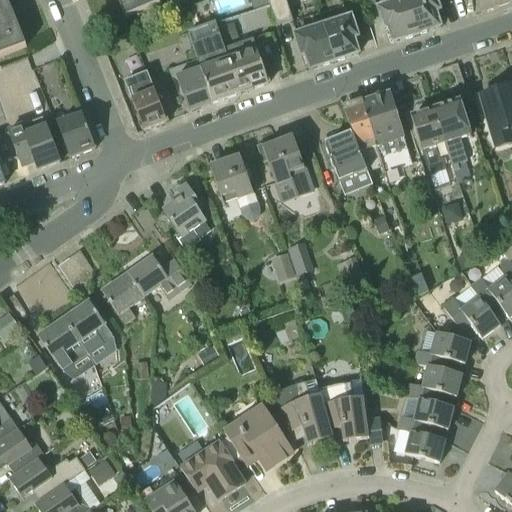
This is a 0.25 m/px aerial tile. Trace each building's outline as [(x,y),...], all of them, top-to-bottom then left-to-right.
[(0,0),(0,58),(26,48),(7,0),(0,0)] [(160,6),(157,0),(116,0),(125,20),(160,6)] [(285,0),(267,0),(277,28),(293,23),(285,0)] [(358,0),(363,12),(376,8),(373,0),(358,0)] [(393,44),(417,36),(404,0),(377,9),(384,30),(388,29),(393,44)] [(404,0),(417,36),(440,29),(435,14),(439,12),(435,0),(404,0)] [(475,0),(481,15),(511,5),(510,0),(475,0)] [(323,27),(335,63),(358,55),(353,41),(358,39),(351,18),(323,27)] [(236,38),(232,25),(220,29),(224,42),(236,38)] [(197,61),(213,105),(241,95),(229,61),(228,61),(225,51),(224,51),(216,26),(194,34),(188,35),(197,61)] [(310,71),(335,63),(323,27),(294,36),(301,58),(305,56),(310,71)] [(229,61),(241,95),(268,86),(256,51),(229,61)] [(189,115),(213,105),(197,61),(169,71),(173,83),(175,81),(189,115)] [(144,133),(167,124),(147,74),(124,84),(144,133)] [(511,136),(510,130),(511,129),(511,91),(509,90),(498,93),(496,97),(497,102),(483,107),(497,150),(511,145),(511,136)] [(376,148),(404,139),(390,95),(362,105),(376,148)] [(360,154),(376,148),(362,105),(359,97),(346,101),(348,109),(343,111),(353,137),(360,154)] [(467,163),(460,141),(470,138),(459,104),(434,112),(453,171),(453,173),(459,171),(458,166),(467,163)] [(430,178),(453,171),(434,112),(411,119),(430,178)] [(95,151),(82,117),(57,126),(70,160),(95,151)] [(14,142),(16,149),(22,168),(23,168),(23,166),(34,162),(38,173),(59,165),(45,127),(44,128),(41,120),(10,133),(13,142),(14,142)] [(372,188),(360,154),(353,137),(325,149),(344,197),(372,188)] [(280,206),(313,194),(293,140),(263,151),(275,184),(273,185),(280,206)] [(238,202),(254,196),(240,159),(210,169),(223,206),(238,201),(238,202)] [(164,213),(183,240),(207,224),(198,211),(201,209),(186,188),(177,194),(182,201),(164,213)] [(131,218),(143,235),(157,225),(146,208),(131,218)] [(384,218),(373,222),(378,237),(389,233),(384,218)] [(304,274),(304,264),(304,261),(308,261),(308,249),(290,249),(290,261),(296,277),(304,274)] [(511,249),(504,255),(507,260),(497,268),(498,269),(511,286),(511,249)] [(346,263),(348,262),(351,270),(358,268),(351,250),(342,253),(346,263)] [(69,260),(84,282),(95,274),(80,253),(69,260)] [(271,261),(275,273),(279,285),(295,279),(287,256),(271,261)] [(473,256),(462,259),(465,271),(476,268),(473,256)] [(127,277),(144,301),(159,291),(168,303),(191,287),(174,262),(161,271),(153,259),(127,277)] [(73,290),(84,282),(69,260),(58,268),(73,290)] [(351,270),(348,262),(346,263),(335,267),(343,288),(356,283),(351,270)] [(485,309),(486,309),(495,302),(509,321),(511,318),(511,286),(498,269),(481,282),(480,280),(470,288),(478,299),(485,309)] [(410,280),(418,298),(428,294),(421,276),(410,280)] [(119,318),(144,301),(127,277),(102,294),(119,318)] [(3,304),(17,324),(28,317),(14,297),(3,304)] [(461,311),(453,301),(442,308),(458,330),(467,323),(481,341),(500,328),(486,309),(485,309),(478,299),(461,311)] [(80,346),(105,327),(89,304),(63,321),(80,346)] [(248,310),(238,314),(243,325),(253,321),(248,310)] [(0,321),(0,328),(7,338),(19,330),(9,315),(0,321)] [(55,363),(80,346),(63,321),(38,339),(55,363)] [(426,370),(426,368),(439,372),(439,371),(442,361),(464,367),(470,344),(435,335),(430,356),(416,352),(413,365),(426,370)] [(212,346),(196,355),(203,368),(220,358),(212,346)] [(40,357),(29,365),(34,373),(46,366),(40,357)] [(134,365),(136,382),(148,381),(146,364),(134,365)] [(418,401),(431,404),(433,394),(456,400),(462,377),(439,371),(439,372),(426,368),(426,370),(421,389),(408,385),(405,397),(418,401)] [(154,383),(154,404),(164,404),(164,383),(154,383)] [(333,440),(330,433),(319,392),(318,392),(319,398),(309,401),(305,386),(290,389),(273,398),(282,416),(290,435),(302,429),(307,448),(333,440)] [(341,430),(343,444),(369,441),(366,422),(364,400),(353,401),(351,386),(343,386),(319,392),(330,433),(341,430)] [(410,437),(411,434),(422,437),(425,427),(447,433),(453,410),(431,404),(418,401),(413,423),(399,418),(396,432),(410,437)] [(0,444),(18,432),(18,431),(0,405),(0,444)] [(261,408),(223,433),(243,464),(252,458),(257,460),(266,473),(292,455),(261,408)] [(133,419),(122,420),(124,439),(135,438),(133,419)] [(366,422),(369,441),(370,448),(383,446),(380,420),(366,422)] [(0,473),(12,465),(18,475),(39,461),(44,458),(23,427),(18,431),(18,432),(0,444),(0,473)] [(411,434),(410,437),(405,457),(439,466),(445,443),(422,437),(411,434)] [(218,444),(180,469),(196,495),(208,487),(219,503),(245,486),(234,470),(235,470),(218,444)] [(89,453),(78,460),(85,470),(96,463),(89,453)] [(37,491),(44,501),(65,487),(64,487),(84,473),(76,460),(69,465),(67,461),(53,470),(49,465),(44,469),(39,461),(18,475),(9,482),(22,501),(37,491)] [(105,463),(89,474),(99,489),(115,477),(105,463)] [(122,474),(113,481),(120,489),(129,482),(122,474)] [(511,508),(511,478),(509,476),(494,494),(511,508)] [(193,511),(174,482),(143,502),(149,511),(193,511)] [(89,511),(75,491),(70,495),(65,487),(44,501),(35,507),(37,511),(89,511)] [(145,511),(138,502),(128,509),(130,511),(145,511)]
